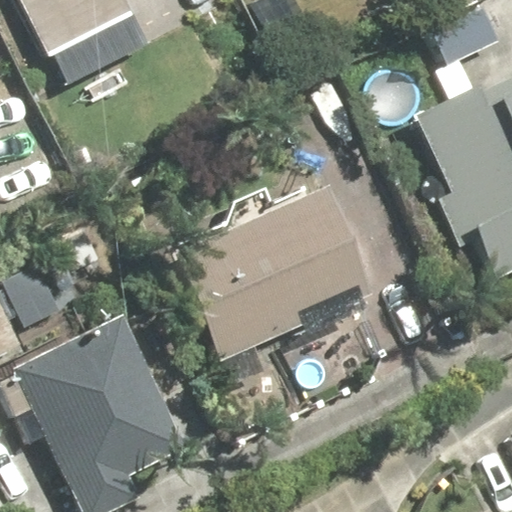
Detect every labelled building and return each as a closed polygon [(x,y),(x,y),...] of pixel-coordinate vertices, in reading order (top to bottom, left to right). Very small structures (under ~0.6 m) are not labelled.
[(23,0),(52,59),(152,10),(146,0),(23,0)] [(511,63),(412,111),(494,282),(511,273),(511,63)] [(330,166),(166,244),(224,365),(388,288),(330,166)] [(0,349),(18,341),(0,301),(0,349)] [(124,305),(14,356),(87,510),(197,458),(124,305)] [(511,511),(511,500),(487,511),(511,511)]
